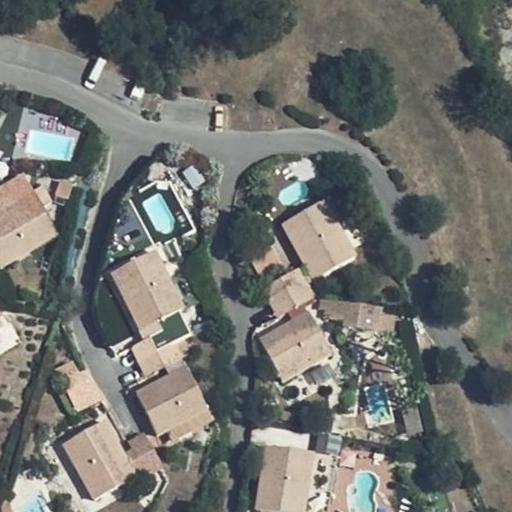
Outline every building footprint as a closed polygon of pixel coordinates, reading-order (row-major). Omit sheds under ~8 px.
[(267,18),(261,16),(256,18),(253,23),(253,28),(257,33),(261,33),(265,32),(268,30),(269,27),(269,22),(267,18)] [(265,36),(262,35),(258,38),(258,40),(259,44),(262,46),(265,46),(266,44),(267,42),(267,41),(268,39),(267,37),(265,36)] [(0,265),(2,268),(59,237),(44,211),(53,205),(45,189),(34,195),(25,179),(0,192),(0,265)] [(74,188),(62,184),(57,198),(70,202),(74,188)] [(357,260),(326,203),(286,225),(317,282),(357,260)] [(285,266),(269,235),(246,247),(263,279),(285,266)] [(185,311),(157,253),(115,274),(143,332),(148,329),(156,326),(185,311)] [(299,272),(296,267),(288,271),(292,276),(299,272)] [(273,303),(300,290),(306,286),(299,272),(292,276),(269,289),(266,290),(273,303)] [(313,282),(306,286),(314,300),(321,297),(319,292),(313,282)] [(107,286),(97,285),(94,305),(104,306),(107,286)] [(314,300),(306,286),(300,290),(308,304),(314,300)] [(282,318),(292,312),(300,308),(308,304),(300,290),(273,303),(282,318)] [(324,327),(397,329),(398,306),(325,305),(324,327)] [(300,308),(292,312),(298,322),(306,318),(300,308)] [(333,355),(311,315),(306,318),(298,322),(263,342),(284,383),(333,355)] [(148,329),(152,339),(160,336),(156,326),(148,329)] [(0,346),(11,340),(4,328),(0,330),(0,346)] [(167,350),(176,346),(168,331),(160,336),(167,350)] [(167,350),(160,336),(152,339),(134,349),(141,363),(167,350)] [(191,339),(176,346),(183,359),(197,353),(191,339)] [(176,346),(167,350),(141,363),(149,379),(166,370),(184,361),(183,359),(176,346)] [(184,361),(166,370),(171,379),(189,370),(184,361)] [(209,412),(189,370),(171,379),(139,395),(160,437),(173,430),(209,412)] [(102,399),(88,373),(63,386),(78,411),(102,399)] [(215,423),(209,412),(173,430),(180,441),(215,423)] [(125,458),(106,423),(66,445),(97,502),(138,480),(135,475),(125,458)] [(135,452),(145,471),(151,479),(166,472),(164,469),(146,435),(131,444),(135,452)] [(305,511),(314,455),(269,448),(259,511),(262,511),(305,511)] [(135,475),(145,471),(135,452),(125,458),(135,475)]
